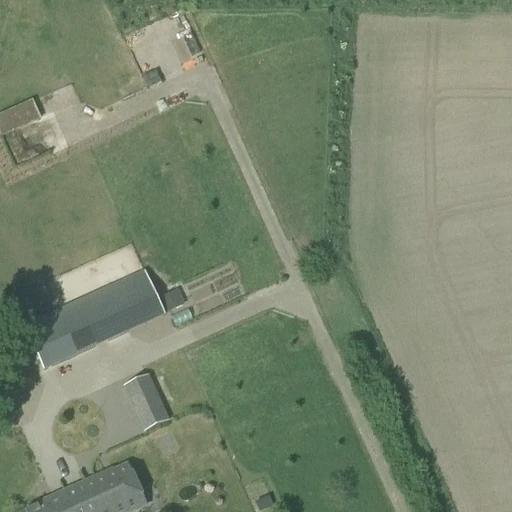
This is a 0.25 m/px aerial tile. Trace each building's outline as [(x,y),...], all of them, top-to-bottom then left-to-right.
[(29,102),(0,113),(0,137),(37,122),(29,102)] [(43,373),(165,318),(144,273),(23,328),(43,373)] [(145,380),(126,388),(136,410),(155,402),(145,380)] [(97,511),(134,511),(144,508),(141,502),(135,489),(126,469),(87,487),(97,511)] [(71,511),(97,511),(87,487),(76,492),(75,490),(64,494),(65,496),(71,511)] [(71,511),(65,496),(49,503),(29,511),(71,511)]
